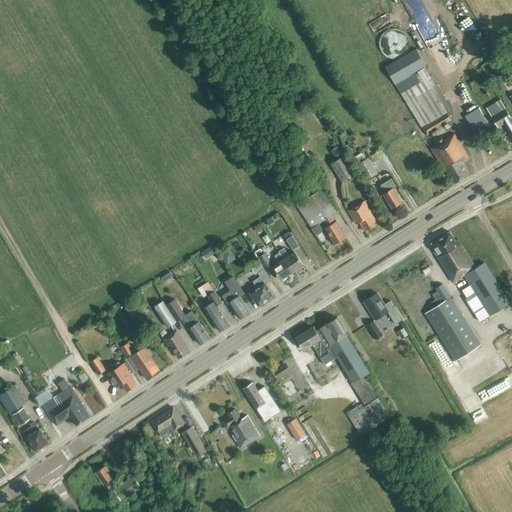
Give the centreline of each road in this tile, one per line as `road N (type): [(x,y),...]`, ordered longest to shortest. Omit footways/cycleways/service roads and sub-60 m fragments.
road 1 (primary): [(50,467),(469,196)]
road 2 (track): [(327,273),(162,0)]
